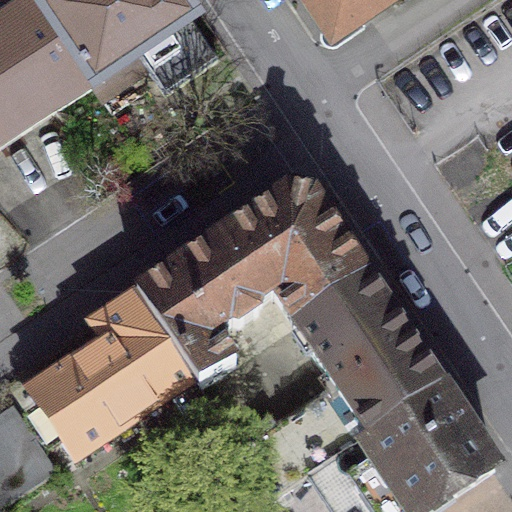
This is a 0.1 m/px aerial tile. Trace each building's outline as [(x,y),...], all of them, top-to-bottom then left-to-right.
[(39,0),(0,0),(0,25),(2,28),(0,29),(0,149),(124,68),(133,81),(147,72),(164,97),(218,61),(177,0),(57,0),(45,8),(39,0)] [(290,324),(363,276),(310,197),(292,195),(217,245),(260,309),(274,300),(290,324)] [(236,368),(218,341),(224,332),(228,329),(240,330),(256,319),(260,309),(217,245),(137,299),(193,383),(199,391),(236,368)] [(442,392),(363,276),(290,324),(336,391),(241,454),(274,504),(307,483),(442,392)] [(193,383),(137,299),(95,327),(107,346),(30,397),(73,462),(193,383)] [(432,511),(493,471),(442,392),(307,483),(327,511),(432,511)] [(12,416),(0,423),(0,507),(51,474),(12,416)]
